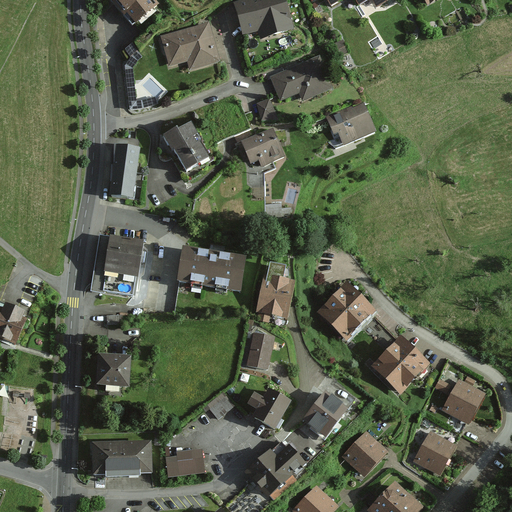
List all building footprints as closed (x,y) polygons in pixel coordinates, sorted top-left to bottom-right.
[(154,0),(113,0),(135,26),(159,5),(154,0)] [(294,31),(285,0),(250,0),(234,5),(243,36),(258,32),(260,41),(294,31)] [(325,0),(332,10),(349,0),(354,0),(360,9),(373,1),(377,8),(390,0),(325,0)] [(189,70),(218,62),(209,26),(162,38),(169,67),(187,63),(189,70)] [(306,99),(332,90),(321,59),(271,78),(280,102),(304,93),(306,99)] [(271,101),(257,105),(262,123),(277,119),(271,101)] [(331,134),(337,132),(342,146),(375,134),(364,103),(325,117),(331,134)] [(172,154),(176,152),(188,175),(211,163),(191,127),(180,133),(178,130),(163,137),(172,154)] [(262,168),(283,160),(281,155),(282,154),(273,130),(241,143),(250,166),(260,162),(262,168)] [(141,150),(118,147),(111,197),(135,200),(141,150)] [(142,282),(147,245),(141,244),(141,243),(99,237),(92,293),(134,298),(136,282),(142,282)] [(185,251),(180,284),(242,292),(246,260),(185,251)] [(294,278),(263,272),(256,311),(288,316),(294,278)] [(347,289),(323,314),(346,337),(371,313),(347,289)] [(26,316),(0,304),(0,340),(17,348),(23,334),(18,332),(26,316)] [(274,339),(255,334),(248,367),(268,372),(274,339)] [(401,342),(375,368),(399,392),(425,366),(401,342)] [(131,358),(99,357),(97,388),(130,390),(131,358)] [(440,378),(435,386),(445,392),(450,383),(440,378)] [(459,382),(443,409),(467,424),(483,396),(459,382)] [(274,428),(289,403),(270,392),(265,401),(256,396),(250,406),(260,411),(256,418),(274,428)] [(349,412),(325,393),(302,423),(326,441),(349,412)] [(367,432),(342,458),(364,479),(389,454),(367,432)] [(430,432),(413,463),(438,476),(454,446),(430,432)] [(152,443),(92,444),(93,478),(153,477),(152,443)] [(247,474),(268,497),(302,465),(281,443),(247,474)] [(167,455),(168,474),(205,472),(204,456),(196,457),(195,448),(177,449),(178,455),(167,455)] [(396,484),(368,511),(422,511),(424,510),(396,484)] [(227,506),(232,511),(256,511),(266,503),(249,485),(227,506)] [(317,487),(292,511),(335,511),(339,508),(317,487)]
